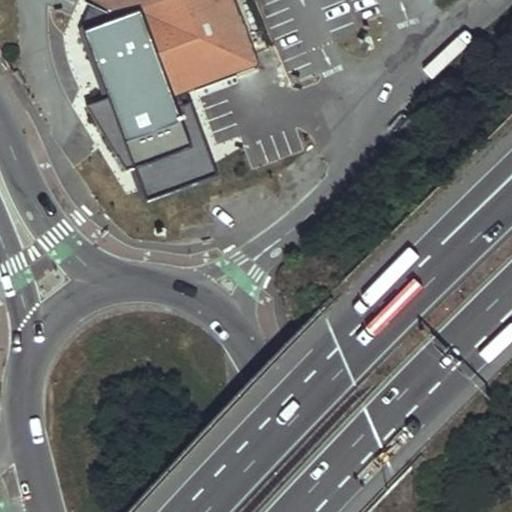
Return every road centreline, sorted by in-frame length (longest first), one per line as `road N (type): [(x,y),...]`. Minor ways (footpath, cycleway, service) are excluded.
road 1 (residential): [(302,221),(501,0)]
road 2 (motorway): [(511,159),(434,235),(349,339)]
road 3 (motorway): [(349,339),(186,511)]
road 4 (motorway): [(511,204),(349,339)]
road 5 (primary): [(128,286),(67,247),(0,126)]
road 6 (primary): [(335,511),(235,330)]
road 7 (motorway): [(392,401),(511,283)]
road 8 (residential): [(302,221),(167,290)]
road 9 (motorway): [(288,511),(392,401)]
road 10 (motorway): [(392,401),(511,322)]
road 11 (residential): [(235,330),(248,286),(302,221)]
road 12 (primary): [(0,233),(31,351)]
road 13 (primary): [(128,286),(73,302),(31,351)]
